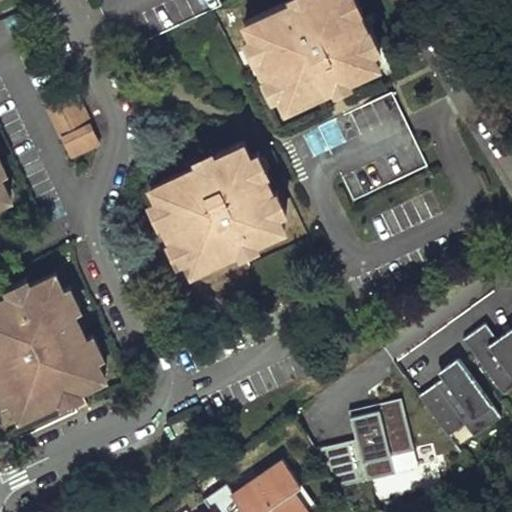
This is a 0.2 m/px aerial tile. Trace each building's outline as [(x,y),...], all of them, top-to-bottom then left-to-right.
[(282,0),(244,18),(252,34),(243,38),(251,56),(255,54),(264,74),(261,76),(270,95),(279,90),(285,102),(379,57),(373,45),(380,41),(371,22),(368,23),(359,4),(362,3),(360,0),(282,0)] [(98,140),(71,84),(43,97),(70,153),(98,140)] [(251,152),(244,137),(151,181),(158,196),(150,200),(158,218),(161,217),(171,238),(168,239),(177,258),(186,254),(192,266),(284,222),(278,209),(286,205),(277,187),(274,188),(264,167),(267,166),(259,148),(251,152)] [(0,199),(10,194),(0,172),(0,170),(6,168),(0,155),(0,199)] [(63,287),(55,269),(30,281),(27,275),(8,284),(11,291),(0,296),(0,373),(1,375),(0,375),(0,390),(4,400),(11,397),(19,413),(60,394),(63,401),(82,392),(79,385),(104,373),(97,357),(103,354),(93,332),(86,335),(84,331),(80,333),(72,315),(76,313),(74,309),(80,306),(70,284),(63,287)] [(511,318),(494,332),(485,319),(462,336),(504,393),(511,387),(511,318)] [(444,373),(419,390),(449,431),(466,419),(474,431),(501,412),(457,351),(438,365),(444,373)] [(348,409),(355,438),(318,447),(341,486),(395,472),(391,454),(414,449),(401,396),(348,409)] [(308,511),(307,510),(313,505),(280,457),(231,492),(225,482),(201,499),(209,510),(206,511),(308,511)]
